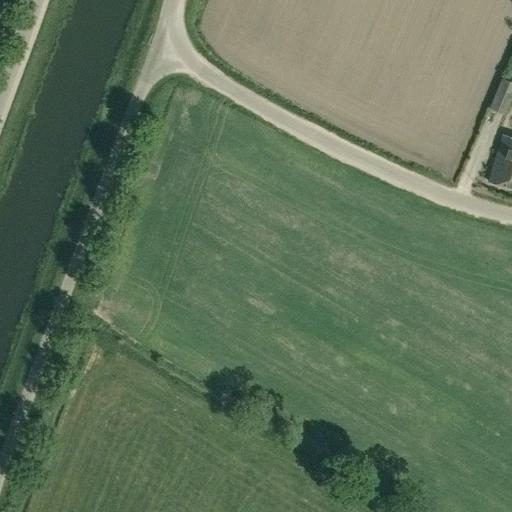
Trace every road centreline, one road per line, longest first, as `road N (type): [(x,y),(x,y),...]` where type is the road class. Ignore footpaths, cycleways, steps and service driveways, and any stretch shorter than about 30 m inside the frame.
road 1 (unclassified): [(0,479),(157,40)]
road 2 (unclassified): [(511,218),(417,188),(157,40)]
road 3 (tertiary): [(0,119),(44,0)]
